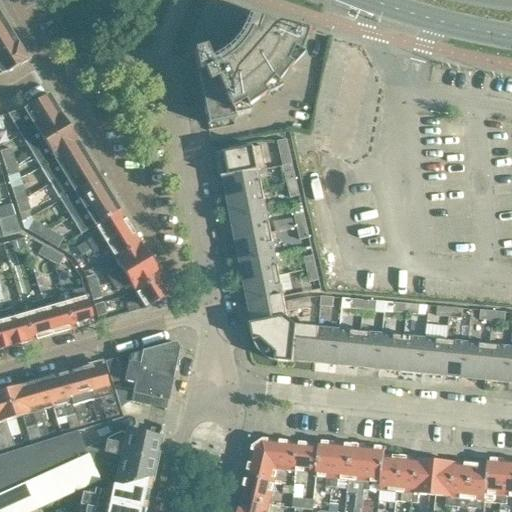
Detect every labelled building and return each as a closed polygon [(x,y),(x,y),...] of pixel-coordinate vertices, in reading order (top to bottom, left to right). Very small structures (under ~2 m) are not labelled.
[(0,15),(0,35),(8,30),(0,15)] [(289,67),(295,57),(297,54),(299,55),(300,54),(299,53),(306,34),(311,35),(311,33),(247,16),(246,18),(250,19),(249,21),(248,25),(245,31),(242,37),(238,43),(233,48),(228,53),(222,57),(216,61),(211,64),(204,48),(193,52),(195,63),(194,63),(207,126),(235,120),(233,115),(245,109),(245,110),(247,109),(265,96),(275,86),(277,85),(276,84),(289,67)] [(0,35),(0,56),(18,46),(16,42),(8,30),(0,35)] [(0,56),(0,74),(6,73),(27,61),(24,57),(18,46),(0,56)] [(20,135),(59,111),(48,94),(23,109),(23,110),(8,115),(20,135)] [(30,151),(69,128),(59,111),(20,135),(30,151)] [(330,138),(342,127),(327,112),(316,122),(330,138)] [(40,168),(79,144),(69,128),(30,151),(40,168)] [(293,164),(287,140),(278,142),(283,167),(293,164)] [(50,185),(89,161),(79,144),(40,168),(50,185)] [(267,170),(262,146),(214,156),(219,180),(224,179),(224,178),(259,172),(267,170)] [(16,164),(11,148),(0,152),(5,167),(16,164)] [(60,201),(99,178),(89,161),(50,185),(60,201)] [(21,179),(16,164),(5,167),(10,183),(21,179)] [(263,192),(259,172),(224,178),(224,179),(228,199),(263,192)] [(297,184),(294,172),(285,174),(288,187),(297,184)] [(70,218),(109,194),(99,178),(60,201),(70,218)] [(26,195),(21,179),(10,183),(15,198),(26,195)] [(300,197),(297,184),(288,187),(291,199),(300,197)] [(268,213),(263,192),(228,199),(232,220),(268,213)] [(119,211),(109,194),(70,218),(80,234),(95,226),(119,211)] [(31,210),(26,195),(15,198),(20,214),(31,210)] [(86,254),(129,228),(119,211),(95,226),(100,234),(77,248),(82,256),(86,254)] [(272,234),(268,213),(232,220),(236,241),(272,234)] [(307,227),(304,214),(295,216),(297,229),(307,227)] [(43,239),(48,229),(34,221),(28,230),(43,239)] [(21,232),(18,222),(0,226),(0,229),(2,237),(21,232)] [(310,239),(307,227),(297,229),(300,241),(310,239)] [(114,260),(140,244),(129,228),(86,254),(90,262),(109,250),(114,260)] [(58,248),(63,238),(48,229),(43,239),(58,248)] [(276,255),(272,234),(236,241),(241,262),(276,255)] [(27,247),(24,238),(11,242),(14,251),(27,247)] [(112,283),(149,260),(140,244),(114,260),(119,268),(107,274),(112,283)] [(49,259),(53,251),(43,246),(38,254),(49,259)] [(59,265),(64,257),(53,251),(49,259),(59,265)] [(280,276),(276,255),(241,262),(245,283),(280,276)] [(316,269),(314,256),(304,259),(307,271),(316,269)] [(160,277),(149,260),(112,283),(117,290),(129,283),(135,292),(160,277)] [(319,281),(316,269),(307,271),(310,283),(319,281)] [(95,274),(86,277),(89,288),(99,286),(95,274)] [(284,297),(280,276),(245,283),(249,304),(284,297)] [(146,309),(170,294),(160,277),(135,292),(140,300),(125,305),(128,313),(145,308),(146,309)] [(102,298),(99,286),(89,288),(93,300),(102,298)] [(94,324),(83,288),(73,291),(76,300),(66,303),(73,330),(94,324)] [(73,330),(66,303),(55,306),(52,297),(42,299),(53,335),(73,330)] [(293,362),(297,326),(288,318),(287,312),(312,308),(310,298),(285,303),(284,297),(249,304),(253,324),(251,325),(254,340),(255,342),(256,344),(257,347),(258,349),(259,351),(261,353),(263,355),(265,357),(268,359),(270,360),(273,361),(277,362),(294,364),(294,362),(293,362)] [(334,308),(335,298),(321,297),(321,307),(334,308)] [(53,335),(42,299),(32,302),(34,310),(24,313),(32,341),(53,335)] [(363,311),(364,301),(352,300),(351,310),(363,311)] [(376,312),(377,302),(364,301),(363,311),(376,312)] [(107,314),(103,302),(94,304),(98,317),(107,314)] [(406,314),(407,305),(395,304),(394,313),(406,314)] [(419,315),(420,306),(407,305),(406,314),(419,315)] [(450,318),(450,308),(438,307),(437,317),(450,318)] [(32,341),(24,313),(14,316),(12,308),(1,311),(11,347),(32,341)] [(462,319),(463,309),(450,308),(450,318),(462,319)] [(0,350),(11,347),(1,311),(0,311),(0,350)] [(493,322),(493,312),(481,311),(480,321),(493,322)] [(505,323),(506,313),(493,312),(493,322),(505,323)] [(315,364),(318,329),(297,326),(293,362),(294,362),(315,364)] [(336,366),(340,331),(318,329),(315,364),(336,366)] [(357,368),(361,333),(340,331),(336,366),(357,368)] [(379,371),(382,335),(361,333),(357,368),(379,371)] [(400,373),(404,337),(382,335),(379,371),(400,373)] [(421,375),(425,339),(404,337),(400,373),(421,375)] [(443,377),(446,341),(425,339),(421,375),(443,377)] [(464,379),(468,344),(446,341),(443,377),(464,379)] [(179,348),(175,343),(142,351),(137,373),(172,380),(179,348)] [(485,381),(489,346),(468,344),(464,379),(485,381)] [(507,384),(510,348),(489,346),(485,381),(507,384)] [(167,402),(172,380),(137,373),(142,351),(130,354),(124,381),(135,383),(133,392),(114,390),(120,408),(130,401),(132,395),(167,402)] [(124,380),(117,358),(105,361),(112,382),(124,380)] [(117,416),(106,382),(100,363),(82,368),(91,398),(91,400),(100,398),(103,408),(106,418),(117,416)] [(91,398),(82,368),(63,374),(78,426),(87,424),(83,412),(86,411),(83,400),(91,398)] [(78,426),(63,374),(43,379),(51,409),(53,408),(56,419),(66,417),(70,429),(78,426)] [(51,409),(43,379),(25,385),(40,438),(48,436),(45,422),(47,421),(44,411),(51,409)] [(40,438),(25,385),(5,390),(13,418),(23,416),(30,441),(40,438)] [(13,418),(5,390),(0,391),(0,448),(1,450),(14,447),(6,420),(13,418)] [(160,438),(159,437),(126,430),(125,433),(120,432),(108,438),(107,441),(107,442),(123,446),(121,453),(155,461),(160,438)] [(155,461),(121,453),(123,446),(107,442),(105,442),(103,442),(86,449),(77,431),(0,455),(0,511),(30,511),(91,485),(112,488),(119,489),(151,479),(155,461)] [(294,471),(297,444),(265,441),(265,440),(264,440),(263,440),(263,441),(255,447),(254,447),(253,447),(253,448),(253,449),(254,449),(247,477),(274,483),(276,473),(281,470),(294,471)] [(333,486),(337,444),(320,443),(320,446),(317,474),(316,473),(316,476),(328,478),(327,486),(333,486)] [(317,474),(320,446),(297,444),(294,471),(316,473),(317,474)] [(350,480),(353,446),(337,444),(333,486),(338,487),(339,479),(349,480),(350,480)] [(366,490),(370,448),(353,446),(350,480),(349,480),(348,492),(357,493),(356,508),(354,508),(354,511),(363,511),(365,490),(366,490)] [(381,484),(385,456),(385,449),(370,448),(366,490),(371,490),(371,483),(381,484)] [(398,493),(402,459),(385,456),(381,484),(380,490),(398,493)] [(414,502),(418,459),(417,459),(417,460),(402,459),(398,493),(397,501),(414,502)] [(431,495),(435,461),(418,459),(414,502),(418,502),(419,494),(431,495)] [(501,503),(505,461),(489,459),(488,467),(486,494),(496,496),(495,503),(501,503)] [(451,506),(456,463),(435,461),(431,495),(447,497),(446,506),(451,506)] [(511,497),(511,461),(505,461),(501,503),(507,504),(508,497),(511,497)] [(467,507),(472,465),(456,464),(456,463),(451,506),(467,507)] [(486,494),(488,467),(472,465),(467,507),(485,509),(486,494)] [(269,505),(274,483),(247,477),(242,499),(269,505)] [(143,511),(151,481),(151,479),(119,489),(112,488),(111,492),(95,489),(93,495),(83,493),(80,505),(78,511),(143,511)] [(313,510),(314,500),(303,498),(304,485),(295,485),(293,508),(313,510)] [(267,511),(269,505),(242,499),(241,507),(240,507),(238,511),(267,511)]
